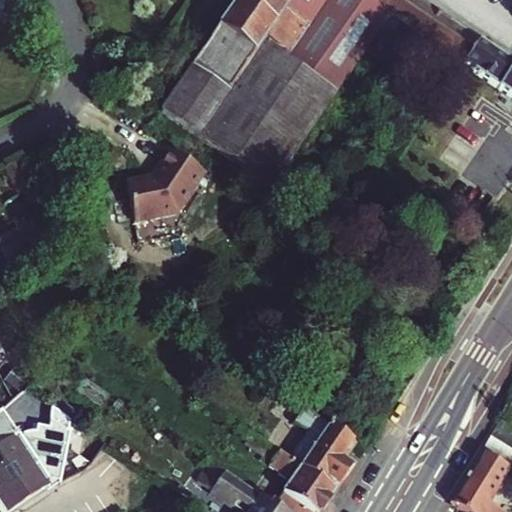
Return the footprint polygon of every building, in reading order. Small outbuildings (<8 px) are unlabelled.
[(237,0),(159,113),(271,187),(388,15),(421,37),(437,14),(416,0),(237,0)] [(421,37),(511,99),(511,65),(437,14),(421,37)] [(169,152),(151,180),(126,185),(134,225),(176,216),(204,174),(169,152)] [(38,187),(23,159),(5,168),(16,188),(0,196),(0,198),(4,205),(38,187)] [(0,236),(0,254),(18,283),(64,246),(46,209),(0,236)] [(0,411),(0,505),(4,511),(5,511),(49,483),(45,477),(61,482),(72,438),(70,437),(73,425),(57,414),(52,431),(38,427),(35,441),(20,438),(2,410),(0,411)] [(340,460),(351,443),(301,410),(293,423),(307,432),(316,438),(298,467),(333,491),(342,478),(349,466),(344,463),(340,460)] [(316,438),(307,432),(288,460),(298,467),(316,438)] [(318,511),(333,491),(298,467),(288,460),(251,434),(243,445),(261,458),(258,463),(288,483),(273,507),(280,511),(318,511)] [(511,451),(489,437),(479,454),(504,468),(511,456),(511,451)] [(504,468),(479,454),(449,504),(462,511),(503,511),(488,503),(508,471),(504,468)] [(280,511),(273,507),(209,462),(195,481),(209,491),(208,492),(228,506),(234,505),(237,511),(280,511)]
